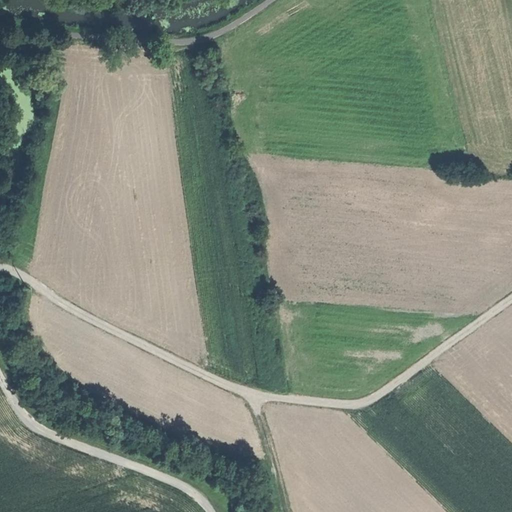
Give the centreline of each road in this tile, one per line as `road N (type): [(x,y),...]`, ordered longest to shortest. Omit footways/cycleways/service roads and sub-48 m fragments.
road 1 (track): [(511,298),(384,391),(346,405),(235,389),(0,268)]
road 2 (track): [(0,376),(36,430),(187,486),(212,511)]
road 3 (track): [(257,393),(289,511)]
